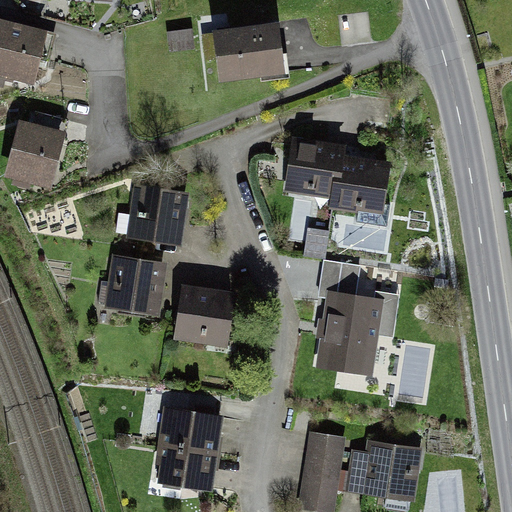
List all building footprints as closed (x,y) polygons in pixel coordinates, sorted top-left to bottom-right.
[(36,33),(0,24),(0,83),(23,89),(36,33)] [(274,28),(199,35),(204,87),(279,79),(274,28)] [(58,131),(9,117),(0,149),(0,174),(42,187),(58,131)] [(335,147),(286,139),(276,195),(326,203),(323,220),(370,227),(380,168),(333,160),(335,147)] [(187,197),(130,189),(123,242),(179,250),(187,197)] [(325,250),(328,225),(307,222),(304,248),(325,250)] [(165,267),(112,258),(102,310),(156,319),(165,267)] [(323,374),(375,383),(387,308),(349,302),(353,276),(326,271),(321,304),(334,306),(323,374)] [(174,339),(229,348),(237,296),(182,287),(174,339)] [(223,416),(168,408),(156,488),(211,496),(223,416)] [(338,511),(349,442),(313,436),(301,511),(338,511)] [(416,511),(425,452),(369,444),(360,504),(410,511),(416,511)]
